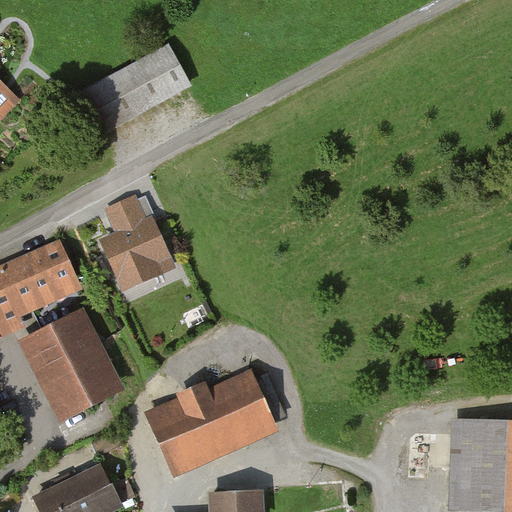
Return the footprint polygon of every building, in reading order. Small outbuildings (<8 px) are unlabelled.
[(189,85),(170,50),(83,98),(102,133),(189,85)] [(0,115),(15,100),(0,85),(0,115)] [(155,211),(101,236),(125,290),(180,265),(155,211)] [(61,244),(0,271),(0,334),(24,321),(17,309),(77,279),(61,244)] [(73,319),(34,339),(73,413),(112,393),(73,319)] [(150,416),(176,477),(287,432),(262,370),(150,416)] [(511,511),(511,424),(458,423),(456,508),(506,509),(505,511),(511,511)] [(126,445),(120,431),(93,443),(99,457),(126,445)] [(61,489),(35,501),(40,511),(106,511),(123,504),(105,468),(74,483),(70,476),(57,482),(61,489)] [(214,511),(261,511),(261,494),(214,496),(214,511)]
